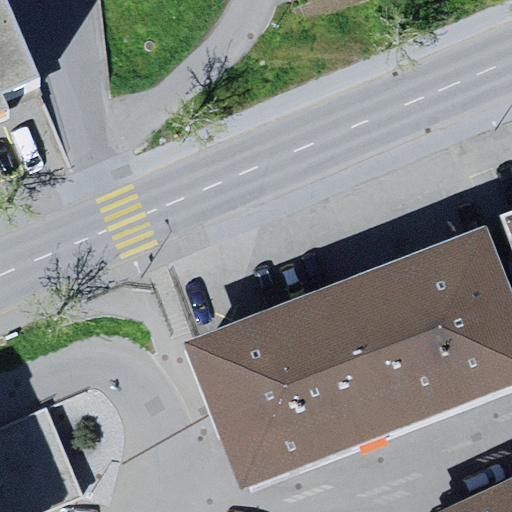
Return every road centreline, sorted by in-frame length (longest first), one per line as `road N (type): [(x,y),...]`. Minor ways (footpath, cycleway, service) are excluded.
road 1 (residential): [(66,245),(511,58)]
road 2 (residential): [(66,245),(93,154),(211,63),(256,0)]
road 3 (residential): [(138,511),(154,493),(161,423),(144,377),(104,357),(0,397)]
